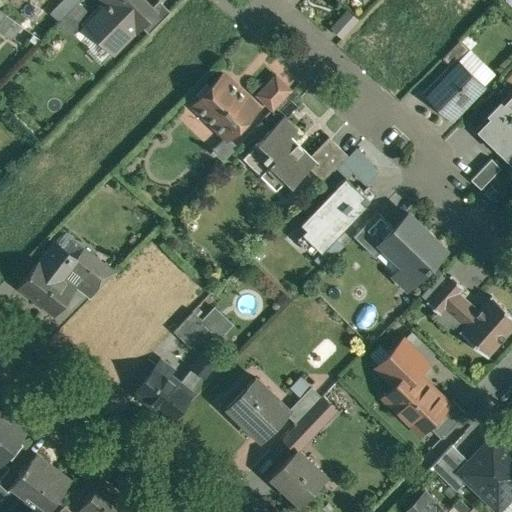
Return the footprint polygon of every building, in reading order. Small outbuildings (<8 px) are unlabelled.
[(62,0),(51,12),(60,21),(80,0),(62,0)] [(105,0),(107,2),(85,24),(113,52),(139,25),(150,14),(135,0),(105,0)] [(169,11),(158,1),(152,8),(143,0),(135,0),(150,14),(139,25),(148,34),(169,11)] [(461,38),(444,57),(453,65),(459,59),(460,60),(471,48),(461,38)] [(460,60),(459,59),(453,65),(426,93),(452,117),(484,84),(460,60)] [(224,74),(193,105),(193,106),(213,125),(213,129),(220,136),(224,135),(226,137),(213,150),(223,161),(236,147),(228,140),(259,108),(224,74)] [(292,90),(276,75),(257,95),(273,110),(292,90)] [(511,90),(474,130),(511,166),(511,90)] [(286,115),(246,157),(248,158),(256,150),(272,165),(262,175),(279,190),(288,180),(294,186),(311,167),(316,162),(311,157),(312,155),(292,136),(299,128),(286,115)] [(312,155),(311,157),(316,162),(311,167),(325,180),(349,155),(330,136),(312,155)] [(491,158),(471,179),(481,189),(501,167),(491,158)] [(345,176),(296,227),(321,251),(370,200),(345,176)] [(378,211),(354,235),(375,255),(385,245),(380,240),(394,226),(378,211)] [(447,249),(408,212),(394,226),(380,240),(385,245),(404,263),(394,274),(409,288),(447,249)] [(56,244),(43,261),(39,258),(18,286),(56,314),(77,286),(75,285),(61,275),(67,267),(65,266),(72,256),(56,244)] [(116,271),(84,247),(70,266),(82,275),(75,285),(77,286),(91,297),(116,271)] [(444,271),(423,294),(429,300),(450,277),(444,271)] [(429,300),(428,301),(440,312),(459,291),(464,285),(452,275),(450,277),(429,300)] [(511,312),(493,295),(479,310),(459,291),(445,306),(466,325),(461,331),(487,355),(511,327),(511,312)] [(194,310),(175,330),(193,348),(213,327),(194,310)] [(403,339),(378,366),(396,384),(397,384),(403,378),(414,389),(424,379),(418,373),(428,363),(403,339)] [(207,348),(193,367),(206,376),(220,358),(207,348)] [(174,367),(163,360),(139,392),(173,418),(193,392),(169,374),(174,367)] [(312,385),(301,375),(290,386),(301,396),(312,385)] [(280,399),(256,376),(244,387),(247,390),(233,405),(244,415),(241,417),(262,438),(287,413),(276,403),(280,399)] [(414,389),(403,378),(397,384),(396,384),(385,396),(413,423),(423,413),(431,422),(449,403),(449,402),(424,379),(414,389)] [(301,396),(289,409),(300,419),(304,415),(323,396),(312,385),(301,396)] [(336,409),(323,396),(304,415),(314,424),(313,425),(318,429),(336,409)] [(449,403),(431,422),(435,425),(432,428),(442,437),(467,411),(453,398),(449,402),(449,403)] [(0,409),(0,455),(4,459),(26,430),(11,419),(0,409)] [(300,419),(283,437),(293,446),(313,425),(314,424),(304,415),(300,419)] [(467,460),(456,471),(466,481),(498,511),(511,496),(511,451),(493,433),(467,460)] [(456,471),(467,460),(452,444),(430,466),(456,491),(466,481),(456,471)] [(326,475),(296,449),(271,474),(300,501),(326,475)] [(55,469),(37,455),(38,454),(37,453),(27,466),(26,465),(8,489),(8,490),(13,484),(25,494),(28,490),(37,496),(39,493),(52,502),(49,506),(50,507),(71,479),(56,468),(55,469)] [(136,511),(141,507),(103,478),(81,507),(87,511),(136,511)] [(425,489),(404,511),(448,511),(444,508),(445,507),(437,499),(436,500),(425,489)] [(39,493),(37,496),(28,490),(25,494),(24,499),(41,511),(44,511),(49,506),(52,502),(39,493)] [(75,511),(67,503),(57,511),(75,511)]
